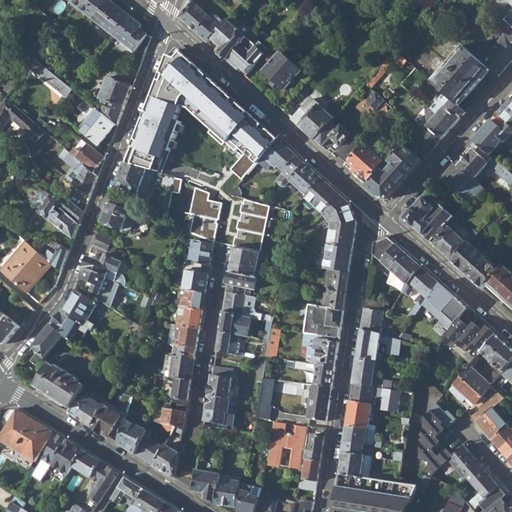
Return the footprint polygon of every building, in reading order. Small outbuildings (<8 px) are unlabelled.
[(71,0),(70,2),(92,19),(106,0),(71,0)] [(106,0),(92,19),(114,35),(129,17),(107,0),(106,0)] [(187,0),(180,19),(208,44),(226,23),(217,16),(214,20),(193,2),(192,3),(188,0),(187,0)] [(235,0),(229,7),(235,13),(246,0),(235,0)] [(413,0),(429,14),(442,0),(441,0),(433,0),(433,1),(431,0),(413,0)] [(114,35),(134,51),(147,33),(140,28),(142,26),(129,17),(114,35)] [(208,44),(227,61),(246,38),(227,22),(226,23),(208,44)] [(477,43),(471,51),(491,69),(498,76),(511,60),(511,26),(507,22),(501,30),(501,37),(490,49),(483,49),(477,43)] [(451,100),(458,106),(491,69),(471,51),(443,26),(410,64),(443,93),(451,100)] [(54,41),(58,45),(69,33),(64,29),(54,41)] [(256,65),(268,51),(260,43),(256,47),(246,38),(227,61),(245,77),(256,65)] [(277,84),(285,90),(302,71),(273,45),(268,51),(256,65),(272,79),(268,83),(273,87),(277,84)] [(278,140),(181,51),(175,56),(167,53),(125,161),(149,169),(161,173),(183,110),(189,108),(213,129),(210,133),(225,146),(227,142),(241,157),(230,169),(235,172),(242,179),(258,163),(278,140)] [(35,57),(31,63),(45,75),(44,78),(64,94),(58,103),(61,105),(73,89),(35,57)] [(377,72),(382,76),(387,70),(382,65),(377,72)] [(32,71),(28,67),(22,76),(20,79),(22,81),(24,78),(28,78),(32,71)] [(117,124),(118,125),(133,85),(128,81),(122,76),(113,69),(101,98),(112,102),(110,108),(105,106),(103,112),(105,115),(117,124)] [(122,76),(128,81),(131,75),(124,72),(122,76)] [(76,103),(83,95),(76,90),(70,97),(76,103)] [(368,101),(377,109),(385,101),(376,92),(368,101)] [(445,106),(459,120),(465,113),(458,106),(451,100),(443,93),(439,99),(438,98),(433,102),(435,103),(430,108),(432,110),(437,115),(439,113),(445,107),(445,106)] [(40,96),(48,103),(51,100),(43,94),(40,96)] [(0,108),(0,134),(10,124),(7,121),(11,118),(13,120),(17,123),(16,125),(28,135),(38,124),(36,122),(7,98),(0,108)] [(293,120),(316,140),(331,122),(334,119),(312,99),(293,120)] [(511,99),(498,114),(509,123),(511,126),(511,99)] [(439,113),(454,126),(459,120),(445,106),(445,107),(439,113)] [(81,131),(99,146),(117,124),(105,115),(103,112),(96,107),(84,121),(87,124),(81,131)] [(420,134),(434,147),(454,126),(439,113),(437,115),(432,110),(430,108),(429,107),(426,110),(427,115),(415,129),(418,132),(420,134)] [(493,120),(503,130),(509,123),(498,114),(493,120)] [(40,117),(36,122),(38,124),(44,129),(47,124),(40,117)] [(505,143),(511,135),(511,126),(509,123),(503,130),(493,120),(474,140),(491,155),(503,141),(505,143)] [(331,148),(347,162),(363,145),(341,126),(338,129),(331,122),(316,140),(328,151),(331,148)] [(416,148),(426,156),(434,147),(420,134),(418,132),(409,142),(416,148)] [(77,158),(93,172),(105,158),(82,139),(71,153),(77,158)] [(278,140),(258,163),(265,170),(270,164),(275,168),(277,166),(283,172),(297,157),(278,140)] [(491,155),(474,140),(469,146),(473,149),(489,163),(498,171),(496,172),(511,186),(511,185),(511,173),(511,172),(491,155)] [(354,174),(368,187),(380,173),(375,169),(384,159),(365,143),(363,145),(347,162),(357,171),(354,174)] [(57,153),(76,170),(82,175),(75,184),(90,197),(98,177),(93,172),(77,158),(71,153),(63,146),(57,153)] [(368,187),(382,199),(388,199),(426,156),(416,148),(411,153),(404,147),(390,162),(395,166),(387,175),(382,171),(380,173),(368,187)] [(454,163),(440,179),(454,191),(470,205),(485,189),(474,180),(489,163),(473,149),(458,166),(454,163)] [(282,174),(306,196),(322,179),(297,157),(283,172),(282,174)] [(139,193),(149,169),(130,164),(125,162),(116,185),(139,193)] [(69,179),(75,184),(82,175),(76,170),(69,179)] [(242,179),(235,172),(218,190),(232,202),(245,198),(240,197),(231,194),(237,186),(242,179)] [(337,272),(350,274),(358,223),(350,204),(322,179),(306,196),(304,198),(323,214),(330,228),(323,270),(337,272)] [(231,194),(240,197),(240,195),(240,190),(237,186),(231,194)] [(191,190),(175,189),(173,213),(189,214),(191,190)] [(39,213),(74,239),(84,212),(73,203),(52,197),(39,213)] [(260,253),(270,206),(245,198),(232,202),(225,235),(235,238),(233,247),(258,252),(260,253)] [(423,198),(404,219),(431,243),(435,238),(445,228),(454,217),(439,203),(435,208),(423,198)] [(102,222),(123,230),(129,216),(133,217),(135,212),(109,202),(102,222)] [(135,222),(133,217),(129,216),(123,230),(127,231),(132,230),(135,222)] [(434,245),(453,262),(470,242),(478,233),(474,230),(465,239),(451,227),(448,230),(438,241),(434,245)] [(438,241),(448,230),(445,228),(435,238),(438,241)] [(107,252),(108,252),(112,241),(97,233),(93,244),(107,252)] [(39,252),(43,247),(31,236),(27,241),(39,252)] [(210,265),(214,243),(198,239),(193,238),(189,255),(187,255),(186,260),(196,262),(210,265)] [(372,255),(406,284),(421,267),(388,238),(374,244),(372,255)] [(1,271),(27,294),(46,273),(35,263),(43,255),(39,252),(27,241),(1,271)] [(54,264),(62,271),(68,256),(51,242),(47,243),(43,247),(39,252),(43,255),(54,264)] [(453,262),(482,288),(486,284),(500,269),(485,256),(487,253),(487,249),(482,245),(478,246),(476,247),(470,242),(453,262)] [(123,263),(110,256),(106,254),(107,252),(93,244),(90,253),(103,259),(102,263),(88,257),(84,267),(107,278),(125,287),(126,284),(124,277),(119,273),(123,263)] [(229,272),(252,277),(253,272),(256,258),(258,252),(233,247),(229,272)] [(260,253),(258,252),(256,258),(268,261),(269,255),(260,253)] [(46,273),(54,264),(43,255),(35,263),(46,273)] [(275,274),(280,275),(282,264),(283,258),(278,257),(275,274)] [(187,290),(206,293),(210,265),(196,262),(194,270),(187,269),(184,289),(187,290)] [(280,279),(286,280),(289,265),(282,264),(280,275),(280,279)] [(500,269),(486,284),(511,306),(511,273),(504,266),(500,269)] [(92,292),(100,295),(103,287),(107,278),(84,267),(80,279),(94,284),(92,292)] [(414,303),(421,308),(424,304),(438,283),(421,267),(406,284),(402,291),(408,295),(412,289),(420,294),(414,303)] [(225,292),(250,297),(252,290),(255,290),(257,278),(252,277),(229,272),(225,292)] [(263,274),(253,272),(252,277),(257,278),(273,282),(274,277),(263,274)] [(329,310),(344,312),(350,274),(337,272),(335,280),(330,279),(328,296),(325,295),(323,309),(329,310)] [(450,328),(455,322),(467,308),(438,283),(424,304),(450,328)] [(147,297),(154,300),(159,288),(152,285),(147,297)] [(276,301),(285,302),(287,286),(279,285),(276,301)] [(180,307),(203,311),(206,293),(187,290),(185,299),(182,298),(180,307)] [(81,324),(83,326),(88,319),(99,306),(75,291),(71,301),(64,310),(81,324)] [(251,302),(252,300),(252,297),(250,297),(225,292),(222,311),(236,313),(246,316),(249,316),(250,309),(244,307),(245,301),(251,302)] [(12,307),(26,320),(34,311),(19,297),(12,307)] [(323,309),(306,306),(302,334),(305,334),(309,335),(340,339),(344,312),(329,310),(323,309)] [(180,307),(178,322),(178,325),(200,330),(203,311),(180,307)] [(361,330),(381,335),(381,331),(384,312),(364,309),(361,330)] [(69,339),(78,328),(81,324),(64,310),(51,325),(63,334),(69,339)] [(222,311),(219,331),(232,333),(236,313),(222,311)] [(0,314),(0,344),(5,344),(20,327),(9,316),(6,319),(1,314),(0,314)] [(95,324),(88,319),(83,326),(88,329),(90,330),(95,324)] [(272,321),(268,321),(267,325),(264,339),(269,340),(271,329),(272,321)] [(440,339),(470,364),(480,352),(496,334),(488,327),(485,331),(482,329),(477,333),(470,327),(467,324),(463,329),(459,325),(455,322),(450,328),(440,339)] [(475,323),(470,327),(477,333),(482,329),(475,323)] [(83,326),(81,324),(78,328),(84,333),(88,329),(83,326)] [(31,361),(37,365),(63,334),(51,325),(33,347),(38,352),(31,361)] [(200,330),(178,325),(173,346),(175,347),(195,359),(200,330)] [(266,357),(275,359),(280,330),(271,329),(269,340),(266,357)] [(356,358),(377,361),(380,343),(396,348),(398,340),(381,335),(361,330),(356,358)] [(216,351),(230,354),(230,350),(231,343),(237,343),(239,335),(232,333),(219,331),(216,351)] [(401,336),(381,331),(381,335),(398,340),(401,336)] [(335,368),(339,342),(340,339),(309,335),(305,334),(303,346),(309,347),(307,363),(312,364),(317,365),(335,368)] [(398,340),(410,343),(411,337),(403,334),(401,336),(398,340)] [(511,348),(496,334),(480,352),(483,355),(503,373),(511,362),(511,348)] [(260,360),(265,361),(266,357),(269,340),(264,339),(260,360)] [(195,359),(175,347),(171,375),(177,377),(191,380),(195,359)] [(36,386),(71,408),(77,399),(100,362),(83,352),(69,375),(68,374),(69,372),(64,369),(63,372),(50,363),(36,386)] [(470,364),(469,365),(472,368),(483,355),(480,352),(470,364)] [(376,380),(374,380),(377,361),(356,358),(352,385),(392,391),(393,382),(376,379),(376,380)] [(311,372),(311,368),(312,364),(307,363),(288,361),(287,369),(311,372)] [(502,374),(511,382),(511,362),(503,373),(502,374)] [(316,369),(314,387),(332,389),(335,368),(317,365),(316,369)] [(492,385),(472,368),(469,365),(460,376),(483,396),(491,387),(492,385)] [(209,394),(229,398),(232,374),(212,370),(209,394)] [(471,416),(477,423),(493,408),(504,398),(491,387),(483,396),(460,376),(447,390),(460,402),(463,399),(472,407),(475,404),(479,408),(471,416)] [(177,377),(175,389),(174,396),(188,398),(191,380),(177,377)] [(255,419),(266,421),(274,381),(262,379),(255,419)] [(438,427),(442,422),(430,411),(436,404),(443,396),(433,387),(413,383),(406,393),(412,394),(403,452),(401,462),(398,484),(417,487),(423,477),(428,479),(449,459),(452,456),(449,453),(447,455),(433,440),(443,431),(438,427)] [(392,391),(352,385),(343,442),(366,446),(372,408),(372,405),(389,407),(397,392),(392,391)] [(307,419),(327,422),(332,389),(314,387),(312,386),(307,419)] [(88,390),(85,395),(101,405),(102,404),(103,404),(105,401),(88,390)] [(112,431),(120,436),(126,418),(126,417),(128,414),(133,396),(122,392),(114,406),(105,400),(105,401),(103,404),(102,404),(101,405),(92,427),(109,438),(112,431)] [(372,405),(372,408),(396,411),(398,392),(397,392),(389,407),(372,405)] [(206,410),(229,414),(231,398),(229,398),(209,394),(206,410)] [(80,401),(77,399),(71,408),(69,412),(92,427),(101,405),(85,395),(80,401)] [(170,395),(169,395),(167,402),(166,405),(163,415),(156,413),(155,415),(154,420),(163,422),(166,423),(177,426),(183,428),(186,412),(172,409),(174,396),(170,395)] [(172,409),(186,412),(188,398),(174,396),(172,409)] [(442,422),(447,427),(453,422),(436,404),(430,411),(442,422)] [(477,423),(492,440),(508,426),(493,408),(477,423)] [(48,440),(53,443),(58,435),(17,410),(9,411),(1,423),(2,424),(0,428),(0,439),(35,462),(48,440)] [(204,422),(233,427),(236,415),(229,414),(206,410),(204,422)] [(118,443),(135,454),(143,435),(146,429),(126,417),(126,418),(120,436),(118,443)] [(162,428),(172,433),(177,426),(166,423),(163,422),(162,428)] [(286,424),(274,423),(272,435),(266,466),(278,468),(280,447),(292,449),(289,470),(301,471),(302,467),(303,459),(304,451),(307,428),(297,426),(295,438),(284,436),(286,424)] [(171,435),(181,442),(183,428),(177,426),(172,433),(171,435)] [(492,440),(500,450),(511,438),(511,430),(508,426),(492,440)] [(146,429),(143,435),(148,438),(152,431),(146,428),(146,429)] [(225,439),(233,440),(234,431),(227,429),(225,439)] [(33,476),(41,481),(51,465),(67,475),(69,472),(73,466),(83,451),(58,435),(53,443),(33,476)] [(164,447),(148,438),(143,435),(135,454),(153,465),(164,447)] [(308,452),(304,451),(303,459),(321,462),(324,438),(312,436),(308,452)] [(511,438),(500,450),(508,459),(511,456),(511,438)] [(372,457),(374,457),(375,448),(366,446),(343,442),(341,452),(372,457)] [(153,465),(175,479),(179,454),(166,445),(164,447),(153,465)] [(452,456),(449,459),(466,477),(467,475),(479,464),(463,446),(452,456)] [(76,476),(81,479),(84,473),(91,478),(101,462),(83,451),(73,466),(79,471),(76,476)] [(393,461),(401,462),(403,452),(395,451),(393,461)] [(338,474),(369,479),(369,476),(363,474),(364,468),(370,469),(372,457),(341,452),(338,474)] [(304,470),(303,481),(317,483),(321,462),(303,459),(302,467),(306,467),(306,471),(304,470)] [(92,498),(100,503),(120,473),(101,462),(91,478),(99,483),(91,495),(92,498)] [(499,486),(479,464),(467,475),(466,477),(465,477),(479,493),(468,502),(474,509),(499,486)] [(69,472),(76,476),(79,471),(73,466),(69,472)] [(207,499),(215,500),(221,475),(196,471),(193,490),(205,493),(204,497),(207,499)] [(81,479),(88,483),(91,478),(84,473),(81,479)] [(369,479),(338,474),(331,511),(405,511),(417,487),(398,484),(369,479)] [(237,478),(221,475),(215,500),(214,503),(227,511),(238,511),(242,493),(242,489),(239,488),(240,483),(236,482),(237,478)] [(416,491),(424,494),(430,480),(423,477),(416,491)] [(123,499),(133,505),(137,504),(138,503),(146,490),(140,486),(126,478),(113,498),(121,503),(123,499)] [(298,489),(316,491),(317,483),(303,481),(300,480),(298,489)] [(474,509),(471,511),(472,511),(503,511),(509,510),(509,507),(502,499),(507,495),(499,486),(474,509)] [(238,511),(256,511),(261,497),(262,491),(251,489),(251,495),(242,493),(238,511)] [(144,511),(146,511),(148,511),(175,511),(177,510),(146,490),(138,503),(137,504),(133,505),(131,505),(128,510),(130,511),(144,511)] [(461,511),(465,503),(454,490),(443,511),(461,511)] [(7,511),(9,511),(21,511),(23,509),(27,504),(16,497),(7,511)] [(294,511),(295,507),(261,497),(256,511),(294,511)]
